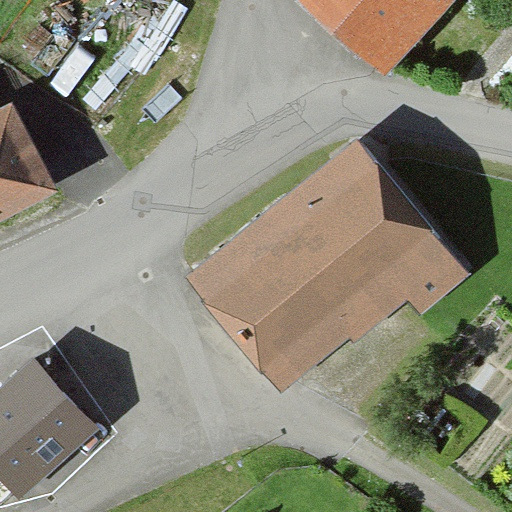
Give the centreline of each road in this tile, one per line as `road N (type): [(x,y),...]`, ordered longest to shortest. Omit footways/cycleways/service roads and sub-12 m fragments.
road 1 (residential): [(191,385),(299,420),(459,511)]
road 2 (residential): [(191,385),(142,456),(36,511)]
road 3 (residential): [(101,247),(191,385)]
road 4 (tertiary): [(101,247),(229,144)]
road 5 (tertiary): [(229,144),(304,114),(372,105)]
road 6 (residential): [(229,144),(222,59),(231,0)]
road 7 (tertiary): [(511,138),(372,105)]
